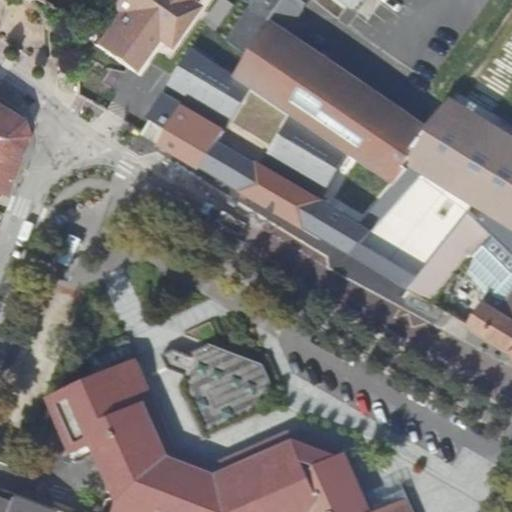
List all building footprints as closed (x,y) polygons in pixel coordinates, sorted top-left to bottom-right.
[(192,0),(99,0),(112,9),(91,42),(129,68),(132,70),(154,39),(167,47),(198,4),(192,0)] [(261,0),(254,10),(286,31),(305,4),(298,0),(261,0)] [(342,0),(354,8),(361,0),(342,0)] [(286,31),(254,10),(232,43),(251,55),(238,76),(241,78),(249,83),(254,87),(287,110),(294,115),(302,120),(363,162),(376,171),(395,184),(407,168),(404,166),(410,158),(409,158),(428,130),(286,31)] [(206,25),(189,56),(232,84),(237,76),(238,76),(251,55),(232,43),(215,31),(206,25)] [(66,68),(57,68),(57,91),(67,91),(66,68)] [(249,83),(241,78),(237,86),(244,90),(249,83)] [(376,171),(363,162),(347,184),(346,183),(331,204),(251,157),(276,120),(279,122),(287,110),(254,87),(226,130),(184,106),(171,130),(153,120),(151,123),(144,134),(218,179),(324,241),(376,171)] [(18,121),(0,109),(0,193),(1,193),(24,137),(18,121)] [(302,120),(294,115),(290,120),(298,125),(302,120)] [(511,136),(491,124),(473,153),(433,123),(428,130),(409,158),(410,158),(476,204),(469,212),(511,253),(511,136)] [(407,168),(395,184),(376,171),(324,241),(369,268),(367,272),(402,298),(408,291),(406,290),(469,212),(476,204),(410,158),(404,166),(407,168)] [(511,253),(469,212),(406,290),(408,291),(430,304),(469,255),(473,259),(470,266),(468,269),(468,273),(468,275),(469,278),(487,297),(469,327),(511,351),(511,253)] [(174,349),(161,355),(168,371),(170,370),(178,373),(174,384),(199,441),(204,443),(266,417),(261,407),(271,381),(263,364),(210,344),(202,348),(193,352),(191,356),(174,349)] [(137,360),(52,397),(78,453),(95,446),(119,501),(114,511),(319,511),(335,505),(314,460),(307,463),(303,455),(268,441),(212,466),(209,474),(175,460),(178,452),(137,360)] [(319,511),(355,511),(370,506),(349,457),(285,434),(268,441),(303,455),(307,463),(314,460),(335,505),(319,511)] [(212,466),(178,452),(175,460),(209,474),(212,466)] [(370,506),(355,511),(415,511),(407,492),(370,506)] [(57,511),(17,496),(14,502),(0,496),(0,511),(57,511)]
